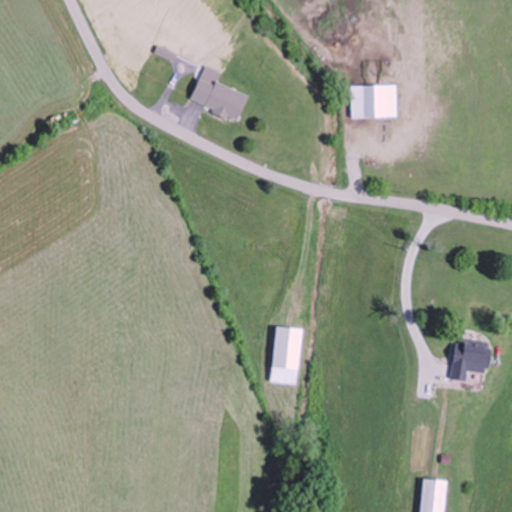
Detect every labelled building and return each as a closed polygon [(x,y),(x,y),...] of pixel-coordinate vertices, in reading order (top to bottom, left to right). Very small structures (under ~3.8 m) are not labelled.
[(236,124),(248,95),(200,76),(190,101),(215,110),(213,115),(236,124)] [(451,356),(475,363),(489,319),(471,314),(463,342),(456,340),(451,356)] [(271,383),(297,385),(302,329),(276,327),(271,383)] [(468,418),(467,402),(457,403),(458,419),(468,418)] [(444,511),(449,456),(442,455),(441,476),(422,474),(419,511),(444,511)]
